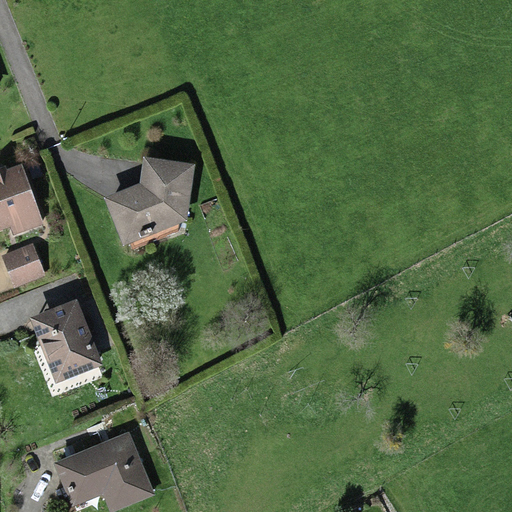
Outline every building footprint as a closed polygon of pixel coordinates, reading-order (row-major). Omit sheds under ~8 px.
[(163,94),(128,0),(103,0),(71,12),(78,32),(68,36),(76,57),(83,54),(90,72),(96,70),(102,87),(109,85),(115,102),(120,100),(123,108),(163,94)] [(146,162),(140,193),(106,207),(124,249),(185,225),(195,172),(146,162)] [(18,173),(0,179),(0,232),(8,230),(11,238),(38,229),(18,173)] [(33,252),(2,263),(14,294),(44,283),(33,252)] [(73,312),(33,328),(57,390),(97,374),(73,312)] [(126,441),(54,470),(70,510),(106,496),(112,511),(148,497),(126,441)]
